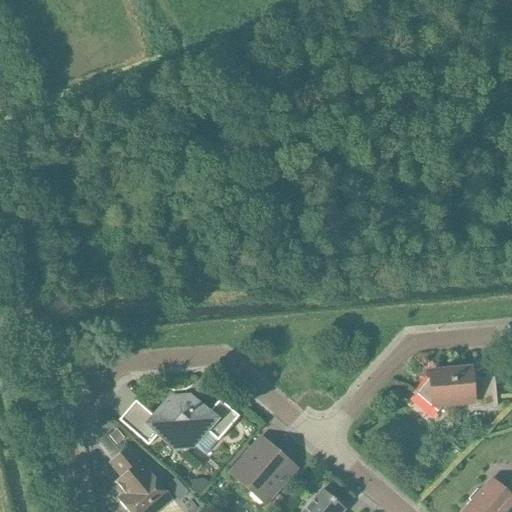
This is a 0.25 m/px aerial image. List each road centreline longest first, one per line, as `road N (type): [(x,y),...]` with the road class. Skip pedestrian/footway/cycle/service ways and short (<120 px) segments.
road 1 (residential): [(63,437),(118,365),(223,356),(324,444)]
road 2 (track): [(225,95),(0,202)]
road 3 (track): [(439,0),(225,95)]
road 4 (residential): [(511,335),(411,344),(324,444)]
